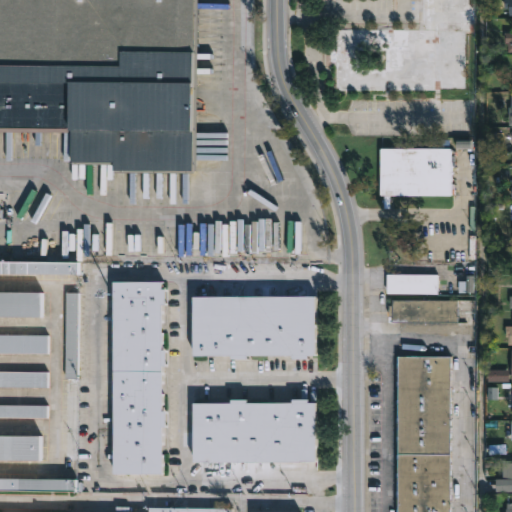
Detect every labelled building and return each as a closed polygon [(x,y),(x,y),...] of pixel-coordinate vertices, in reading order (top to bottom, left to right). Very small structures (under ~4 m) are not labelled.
[(0,0),(199,0),(198,174),(116,174),(116,165),(74,165),(74,133),(0,132),(0,0)] [(465,33),(475,33),(474,0),(425,0),(426,31),(330,31),(330,66),(336,66),(336,92),(465,92),(465,33)] [(511,0),(511,15),(508,15),(508,8),(503,8),(503,0),(511,0)] [(452,197),(383,197),(383,149),(453,149),(453,197),(452,197)] [(80,275),(0,274),(0,262),(80,263),(80,275)] [(386,293),(387,274),(438,275),(437,294),(386,293)] [(164,290),(168,291),(168,306),(164,306),(164,348),(170,348),(170,364),(165,364),(165,409),(169,409),(169,425),(165,425),(165,472),(117,472),(116,283),(164,283),(164,290)] [(43,317),(0,316),(0,293),(44,294),(43,317)] [(77,460),(65,460),(67,294),(79,294),(77,460)] [(318,298),(319,357),(311,357),(311,361),(295,361),(294,357),(250,358),(250,360),(235,361),(234,357),(206,358),(206,354),(197,354),(196,299),(318,298)] [(438,300),(458,300),(458,323),(393,322),(393,317),(389,317),(389,306),(392,306),(393,300),(438,300)] [(48,352),(0,351),(0,333),(48,334),(48,352)] [(452,511),(400,511),(400,355),(453,355),(452,511)] [(48,386),(0,385),(0,370),(49,371),(48,386)] [(311,397),(311,400),(319,400),(319,460),(197,461),(197,401),(235,401),(235,397),(251,397),(251,401),(296,400),(296,397),(311,397)] [(48,416),(0,415),(0,403),(48,404),(48,416)] [(42,459),(0,458),(0,433),(42,434),(42,459)] [(511,491),(497,491),(497,478),(508,478),(508,462),(511,462),(511,491)] [(0,489),(0,476),(78,477),(78,490),(0,489)] [(501,511),(504,511),(505,502),(511,502),(511,511),(501,511)]
